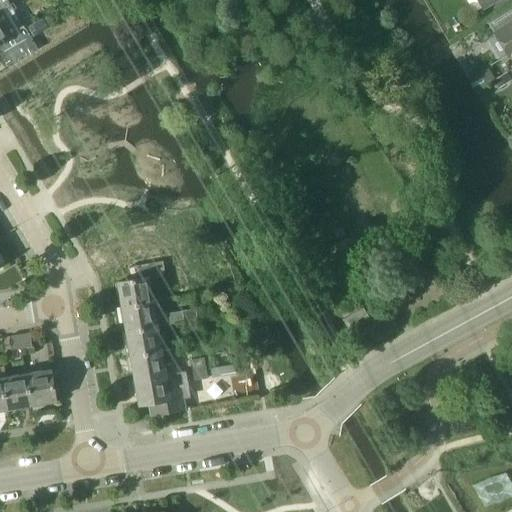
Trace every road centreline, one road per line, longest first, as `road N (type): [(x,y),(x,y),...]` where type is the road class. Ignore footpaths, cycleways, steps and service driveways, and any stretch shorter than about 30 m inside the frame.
road 1 (tertiary): [(305,436),(355,385),(511,298)]
road 2 (tertiary): [(89,469),(305,436)]
road 3 (residential): [(58,310),(89,469)]
road 4 (residential): [(0,185),(53,273),(58,310)]
